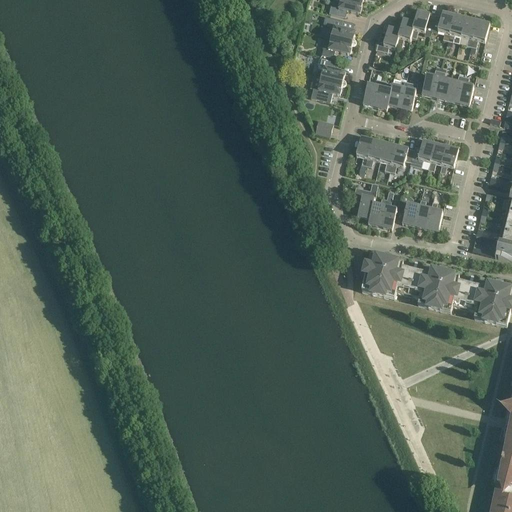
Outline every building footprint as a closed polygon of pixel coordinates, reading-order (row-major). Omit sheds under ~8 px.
[(331,8),(329,16),(346,20),(347,13),(361,16),(363,5),(344,0),(341,0),(340,5),(337,5),(331,8)] [(425,38),(430,40),(432,35),(434,26),(428,25),(430,17),(421,14),(420,16),(417,16),(415,25),(413,33),(414,33),(412,40),(417,41),(418,34),(425,36),(425,38)] [(435,21),(434,26),(432,35),(438,36),(438,34),(445,36),(443,43),(448,44),(454,20),(452,19),(452,17),(443,15),(441,23),(435,21)] [(466,20),(458,18),(457,20),(454,20),(448,44),(453,45),(455,38),(462,40),(466,20)] [(334,29),(332,40),(353,45),(356,34),(341,30),(343,23),(326,19),(324,26),(334,29)] [(476,23),(466,20),(462,40),(468,41),(467,49),(472,50),(478,25),(475,25),(476,23)] [(404,42),(411,44),(412,40),(414,33),(413,33),(415,25),(406,22),(406,25),(403,24),(400,33),(401,33),(399,41),(397,48),(402,50),(404,42)] [(485,46),(490,26),(481,24),(480,26),(478,25),(472,50),(477,51),(478,44),(485,46)] [(391,33),(388,32),(386,41),(380,39),(377,53),(388,56),(389,51),(396,52),(397,48),(399,41),(401,33),(400,33),(392,31),(391,33)] [(353,45),(332,40),(326,38),(323,50),(324,50),(322,57),(334,60),(335,53),(350,57),(352,50),(353,45)] [(321,81),(343,86),(346,75),(337,72),(339,65),(319,61),(318,68),(320,72),(323,73),(321,81)] [(418,88),(416,96),(422,98),(431,100),(432,98),(435,99),(439,81),(442,71),(437,70),(434,80),(427,78),(425,85),(419,83),(418,88)] [(442,71),(439,81),(435,99),(437,99),(437,102),(446,104),(451,84),(444,83),(446,72),(442,71)] [(340,98),(343,86),(321,81),(313,79),(310,91),(313,92),(311,101),(331,106),(333,96),(340,98)] [(455,104),(458,105),(462,87),(464,80),(459,79),(457,86),(451,84),(446,104),(455,106),(455,104)] [(464,80),(462,87),(458,105),(461,105),(460,107),(470,110),(474,90),(468,89),(470,82),(464,80)] [(375,90),(368,88),(363,107),(373,110),(373,108),(376,108),(382,85),(376,83),(375,90)] [(392,94),(388,109),(397,111),(398,109),(400,110),(406,85),(401,84),(399,91),(392,89),(391,94),(392,94)] [(387,86),(382,85),(376,108),(378,109),(378,111),(387,113),(388,109),(392,94),(391,94),(385,92),(387,86)] [(406,85),(400,110),(403,110),(402,112),(412,115),(416,96),(418,88),(406,85)] [(334,127),(326,125),(324,132),(317,130),(316,136),(331,140),(334,127)] [(369,162),(373,145),(370,144),(371,142),(361,139),(357,159),(364,161),(362,168),(367,169),(369,162)] [(369,162),(367,169),(372,171),(374,163),(380,165),(385,145),(376,143),(376,145),(373,145),(369,162)] [(425,164),(431,166),(435,148),(436,146),(426,144),(423,143),(421,151),(415,150),(414,153),(411,165),(410,168),(422,171),(424,164),(425,164)] [(385,145),(380,165),(387,166),(385,174),(390,175),(396,150),(394,150),(394,148),(385,145)] [(431,166),(429,173),(435,175),(436,167),(442,168),(447,151),(447,149),(438,147),(437,149),(435,148),(431,166)] [(399,151),(396,150),(392,168),(390,175),(395,177),(397,169),(404,171),(406,164),(411,165),(414,153),(409,151),(400,149),(399,151)] [(449,152),(447,151),(442,168),(440,176),(445,178),(447,170),(454,171),(459,152),(450,150),(449,152)] [(377,196),(379,188),(373,186),(371,194),(356,191),(351,210),(360,213),(358,219),(367,222),(368,219),(370,220),(374,207),(377,196)] [(389,195),(387,203),(381,227),(384,228),(383,230),(393,233),(397,213),(390,211),(394,196),(389,195)] [(411,201),(403,199),(397,222),(403,224),(406,225),(406,227),(415,230),(416,228),(415,227),(419,210),(413,208),(414,204),(411,201)] [(374,207),(370,220),(369,227),(378,229),(378,227),(381,227),(387,203),(382,202),(380,209),(374,207)] [(443,216),(436,214),(439,203),(434,202),(431,213),(427,230),(430,231),(429,233),(438,235),(443,216)] [(419,210),(415,227),(416,228),(418,228),(417,230),(427,232),(427,230),(431,213),(425,211),(426,205),(421,203),(419,210)] [(511,203),(510,203),(495,260),(511,264),(511,203)] [(493,255),(474,250),(473,255),(492,259),(493,255)] [(364,285),(362,294),(379,298),(395,302),(396,298),(397,296),(403,270),(426,276),(427,273),(440,276),(441,273),(448,275),(447,278),(460,281),(459,284),(482,290),(483,287),(496,290),(497,287),(504,289),(503,292),(511,294),(511,288),(372,253),(371,259),(364,285)] [(420,302),(421,298),(426,276),(403,270),(397,296),(408,299),(420,302)] [(427,273),(426,276),(421,298),(420,302),(418,308),(451,316),(453,310),(459,284),(460,281),(447,278),(448,275),(441,273),(440,276),(427,273)] [(459,284),(453,310),(476,315),(482,290),(459,284)] [(475,318),(474,322),(507,330),(509,325),(511,315),(511,294),(503,292),(504,289),(500,288),(497,287),(496,290),(483,287),(482,290),(476,315),(475,318)] [(494,473),(511,477),(511,431),(507,430),(502,430),(499,442),(506,444),(501,464),(497,463),(494,473)] [(511,511),(511,477),(502,476),(494,473),(491,486),(497,488),(492,509),(491,511),(511,511)]
